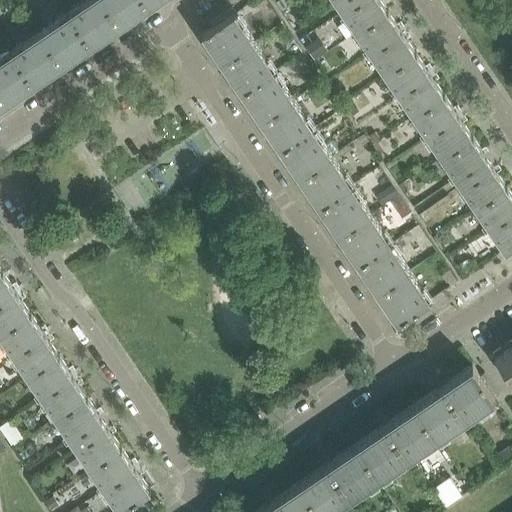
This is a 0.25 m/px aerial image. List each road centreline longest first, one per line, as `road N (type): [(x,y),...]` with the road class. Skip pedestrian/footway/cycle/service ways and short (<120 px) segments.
road 1 (residential): [(391,360),(168,27)]
road 2 (residential): [(200,489),(0,206)]
road 3 (residential): [(200,489),(391,360)]
road 4 (residential): [(0,140),(168,27)]
road 5 (residential): [(511,138),(419,0)]
road 6 (residential): [(391,360),(511,285)]
